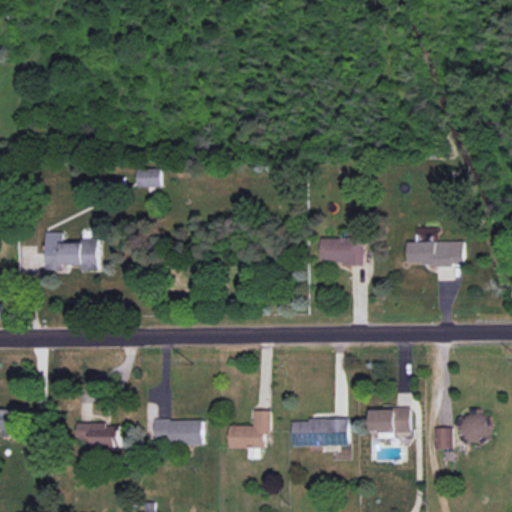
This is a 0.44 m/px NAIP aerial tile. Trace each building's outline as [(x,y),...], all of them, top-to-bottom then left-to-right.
[(165,169),(139,169),(139,187),(165,187),(165,169)] [(94,235),(59,235),(59,224),(41,224),(41,270),(58,270),(58,266),(94,266),(94,235)] [(346,235),(315,235),(315,258),(346,258),(346,235)] [(459,237),(405,239),(406,263),(460,262),(459,237)] [(363,411),(363,435),(404,436),(405,402),(387,402),(387,411),(363,411)] [(0,403),(0,434),(19,434),(18,403),(0,403)] [(452,420),(454,414),(458,409),(463,405),(470,403),(477,404),(483,406),(488,411),(491,417),(492,423),(491,430),(488,436),(483,441),(477,443),(470,444),(464,442),(458,439),(454,433),(452,427),(452,420)] [(248,425),(222,425),(222,447),(268,448),(268,404),(248,404),(248,425)] [(345,411),(304,411),(304,417),(287,417),(286,446),(344,447),(345,411)] [(116,417),(70,414),(68,457),(114,460),(116,417)] [(146,416),(146,445),(202,444),(202,416),(146,416)] [(449,422),(431,423),(431,446),(449,446),(449,422)] [(30,462),(51,463),(52,440),(30,440),(30,462)]
